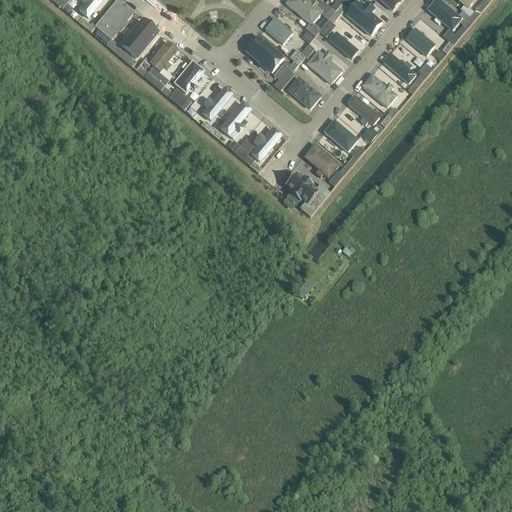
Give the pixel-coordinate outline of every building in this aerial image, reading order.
[(62,0),(48,0),(61,11),(65,7),(68,4),(62,0)] [(81,0),(80,1),(84,4),(78,11),(88,19),(104,0),(81,0)] [(95,27),(111,41),(118,32),(120,34),(128,24),(126,23),(134,14),(117,0),(95,27)] [(308,0),(290,0),(286,5),(310,25),(312,26),(313,25),(321,15),(323,13),(318,8),(317,7),(319,4),(315,1),(313,4),(308,0)] [(339,0),(331,10),(332,11),(336,14),(347,0),(339,0)] [(347,0),(336,14),(340,18),(347,10),(349,11),(358,0),(347,0)] [(380,0),(393,11),(401,2),(402,0),(380,0)] [(437,0),(427,12),(453,34),(463,22),(437,0)] [(458,0),(469,9),(475,0),(458,0)] [(465,6),(461,11),(470,19),(474,23),(491,3),(487,0),(485,0),(477,10),(478,10),(475,14),(465,6)] [(367,3),(364,7),(358,2),(346,16),(372,38),(383,24),(372,15),(376,10),(367,3)] [(322,3),(318,8),(323,13),(321,15),(325,19),(326,18),(332,11),(331,10),(322,3)] [(326,18),(330,21),(336,14),(332,11),(326,18)] [(336,14),(330,21),(334,25),(340,18),(336,14)] [(275,18),(265,30),(284,45),(294,34),(275,18)] [(325,19),(317,28),(321,31),(330,21),(326,18),(325,19)] [(470,19),(464,27),(468,31),(474,23),(470,19)] [(158,35),(141,20),(119,48),(136,62),(139,57),(158,35)] [(89,28),(82,21),(78,26),(86,32),(86,31),(89,28)] [(330,21),(321,31),(328,37),(337,27),(334,25),(330,21)] [(89,28),(86,31),(90,35),(96,28),(92,25),(89,28)] [(309,26),(305,31),(315,39),(321,31),(317,28),(314,26),(312,29),(309,26)] [(449,32),(444,39),(450,44),(454,47),(459,41),(468,31),(464,27),(455,37),(449,32)] [(411,36),(407,41),(427,58),(436,48),(433,45),(424,38),(415,31),(411,36)] [(309,44),(314,38),(309,35),(305,41),(309,44)] [(336,35),(330,42),(353,61),(359,54),(336,35)] [(246,53),(272,75),(285,59),(259,37),(246,53)] [(178,51),(167,42),(149,64),(159,73),(163,69),(166,72),(170,67),(167,64),(178,51)] [(450,44),(443,52),(447,55),(454,47),(450,44)] [(310,45),(302,54),(306,58),(308,59),(315,50),(310,45)] [(114,48),(111,52),(132,70),(136,65),(134,63),(120,51),(119,52),(114,48)] [(298,51),(290,60),(294,63),(302,54),(298,51)] [(434,57),(440,62),(445,56),(439,51),(434,57)] [(319,53),(308,66),(333,86),(344,73),(329,61),(329,60),(326,58),(319,53)] [(306,58),(302,54),(294,63),(298,67),(306,58)] [(418,76),(411,71),(414,68),(407,63),(405,66),(392,55),(384,64),(410,85),(418,76)] [(204,73),(192,63),(173,85),(186,95),(190,90),(193,86),(204,73)] [(293,73),(298,67),(294,63),(292,66),(280,81),(274,88),(280,93),(295,75),(293,73)] [(288,63),(276,78),(280,81),(292,66),(288,63)] [(409,93),(412,97),(420,87),(433,72),(425,66),(419,73),(423,76),(416,84),(409,93)] [(139,68),(135,72),(144,79),(148,75),(139,68)] [(148,75),(144,79),(160,93),(164,88),(168,83),(152,70),(148,75)] [(372,76),(363,87),(388,109),(397,97),(392,93),(395,89),(390,85),(387,88),(372,76)] [(288,93),(311,112),(323,98),(300,79),(288,93)] [(173,96),(164,88),(160,93),(169,100),(173,96)] [(209,100),(204,106),(207,109),(202,115),(212,123),(233,97),(224,89),(212,103),(209,100)] [(177,91),(173,96),(169,100),(185,113),(193,104),(177,91)] [(374,128),(382,119),(355,97),(348,105),(364,119),(361,123),(366,127),(369,123),(374,128)] [(240,126),(251,112),(241,104),(220,129),(230,138),(235,132),(238,135),(243,128),(240,126)] [(191,107),(186,114),(192,118),(197,112),(191,107)] [(392,121),(399,112),(395,109),(388,118),(392,121)] [(392,121),(388,118),(382,125),(386,128),(392,121)] [(205,123),(201,128),(209,134),(213,130),(205,123)] [(361,144),(338,124),(327,136),(351,156),(361,144)] [(220,136),(213,130),(209,134),(217,140),(220,136)] [(261,164),(282,139),(272,130),(264,138),(261,136),(253,145),(256,148),(250,155),(261,164)] [(370,131),(364,139),(371,146),(378,138),(370,131)] [(228,147),(227,149),(233,154),(239,147),(233,142),(231,144),(228,147)] [(329,181),(340,168),(315,147),(304,160),(318,172),(315,176),(320,180),(323,177),(329,181)] [(240,148),(234,155),(258,174),(261,170),(253,164),(254,163),(246,156),(247,154),(240,148)] [(361,149),(352,159),(353,160),(357,163),(365,153),(361,149)] [(357,163),(353,160),(347,167),(351,170),(357,163)] [(345,177),(351,170),(347,167),(341,174),(345,177)] [(339,172),(330,183),(336,188),(345,177),(341,174),(339,172)] [(286,186),(284,188),(291,193),(289,195),(299,203),(301,202),(304,205),(299,210),(306,216),(310,219),(316,211),(324,202),(330,194),(320,186),(315,192),(311,188),(312,187),(303,179),(302,180),(295,175),(293,177),(292,176),(285,184),(286,186)] [(352,256),(345,250),(342,253),(349,259),(352,256)] [(307,284),(301,290),(307,296),(313,290),(307,284)]
